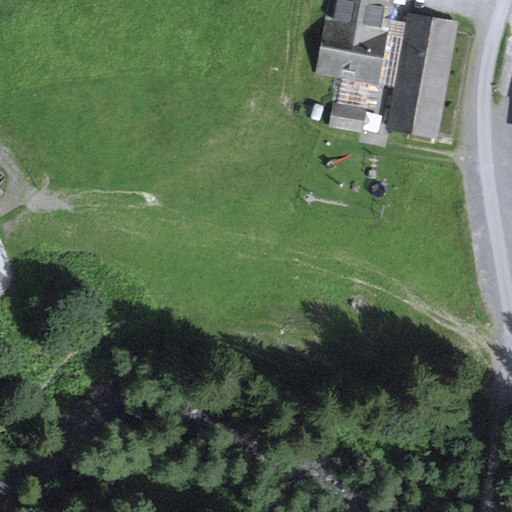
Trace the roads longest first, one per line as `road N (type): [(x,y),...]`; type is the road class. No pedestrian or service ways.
road 1 (unclassified): [(502,0),(483,125),(511,334)]
road 2 (unclassified): [(511,376),(489,511)]
